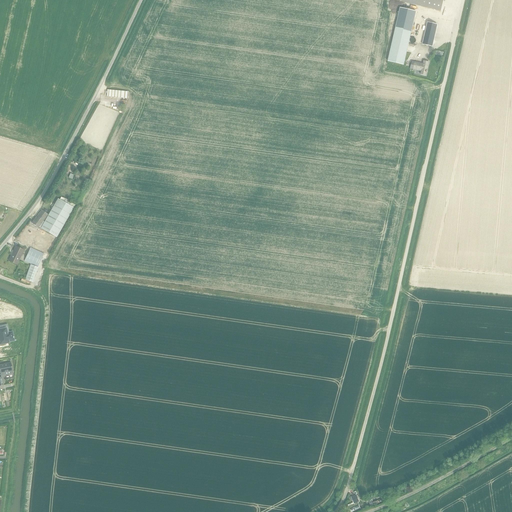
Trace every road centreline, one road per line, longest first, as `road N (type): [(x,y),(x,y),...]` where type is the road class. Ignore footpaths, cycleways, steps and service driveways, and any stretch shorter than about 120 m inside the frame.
road 1 (unclassified): [(333,511),(347,489),(463,0)]
road 2 (unclassified): [(0,247),(36,203),(142,0)]
road 3 (unclassified): [(370,511),(511,438)]
